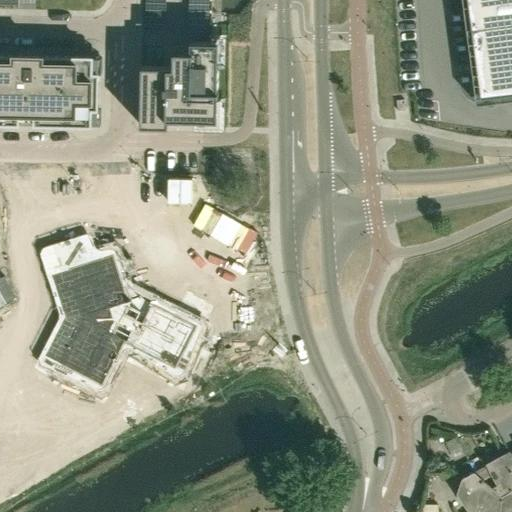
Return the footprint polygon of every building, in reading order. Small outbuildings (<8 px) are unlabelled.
[(511,0),(467,0),(481,99),(511,94),(511,0)] [(142,66),(141,126),(169,126),(169,118),(196,119),(219,119),(219,97),(219,91),(218,91),(219,65),(219,42),(213,42),(191,41),(191,51),(174,51),(174,67),(171,67),(171,66),(142,66)] [(0,122),(92,125),(92,108),(99,108),(99,72),(93,72),(93,56),(0,53),(0,122)] [(132,293),(117,246),(72,261),(88,310),(64,356),(106,377),(128,334),(179,360),(201,318),(143,289),(132,293)] [(5,276),(0,278),(0,306),(7,303),(6,302),(16,297),(5,276)] [(511,511),(511,457),(510,454),(509,452),(463,478),(458,493),(469,510),(489,511),(511,511)]
